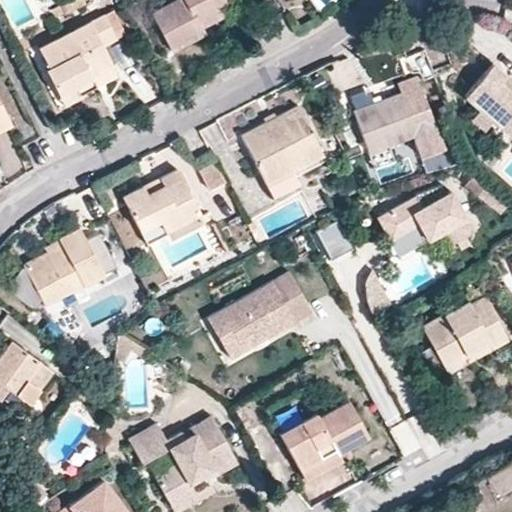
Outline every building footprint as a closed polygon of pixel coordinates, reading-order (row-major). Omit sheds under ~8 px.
[(55,16),(85,2),(84,0),(65,0),(61,3),(50,8),(55,16)] [(239,5),(236,0),(173,0),(152,11),(171,47),(205,30),(201,24),(199,20),(223,8),(225,12),(239,5)] [(484,21),(488,0),(474,0),(471,18),(484,21)] [(125,30),(113,7),(104,12),(116,35),(125,30)] [(201,24),(225,12),(223,8),(199,20),(201,24)] [(110,59),(102,43),(116,35),(104,12),(39,46),(49,65),(45,67),(58,91),(91,74),(88,70),(110,59)] [(117,73),(110,59),(88,70),(91,74),(95,83),(96,84),(117,73)] [(511,92),(495,77),(502,70),(489,59),(461,90),(476,104),(489,115),(511,135),(511,133),(511,92)] [(511,78),(502,70),(495,77),(511,92),(511,78)] [(82,94),(80,91),(95,83),(91,74),(58,91),(64,103),(82,94)] [(442,147),(415,76),(396,82),(400,92),(351,109),(365,149),(386,142),(411,133),(419,155),(442,147)] [(0,127),(11,122),(0,99),(0,127)] [(321,152),(296,103),(239,133),(264,181),(289,168),(321,152)] [(489,115),(476,104),(467,114),(479,125),(489,115)] [(392,159),(386,142),(365,149),(371,166),(392,159)] [(223,179),(208,152),(193,159),(207,187),(223,179)] [(197,209),(175,167),(158,176),(161,182),(144,190),(141,184),(121,194),(144,242),(164,232),(162,228),(197,209)] [(296,180),(289,168),(264,181),(270,194),(296,180)] [(508,200),(474,172),(465,184),(499,212),(508,200)] [(144,190),(161,182),(158,176),(141,184),(144,190)] [(474,230),(449,189),(421,205),(415,194),(376,216),(396,255),(431,236),(439,231),(447,245),(474,230)] [(168,239),(203,221),(197,209),(162,228),(164,232),(168,239)] [(254,225),(249,217),(244,220),(249,228),(254,225)] [(343,241),(332,221),(310,232),(321,253),(343,241)] [(100,271),(76,225),(55,236),(56,237),(59,242),(43,250),(20,262),(40,302),(100,271)] [(447,245),(439,231),(431,236),(438,250),(447,245)] [(43,250),(59,242),(56,237),(40,245),(43,250)] [(134,268),(128,256),(110,266),(117,278),(134,268)] [(38,297),(20,262),(7,286),(31,303),(38,297)] [(389,301),(373,267),(363,279),(365,297),(371,310),(389,301)] [(290,314),(307,304),(287,270),(206,316),(217,335),(230,328),(237,340),(257,329),(261,336),(292,318),(290,314)] [(506,338),(477,286),(464,294),(466,299),(421,325),(442,364),(487,339),(491,347),(506,338)] [(292,318),(309,309),(307,304),(290,314),(292,318)] [(237,340),(230,328),(217,335),(227,355),(261,336),(257,329),(237,340)] [(149,353),(115,332),(111,356),(121,362),(129,350),(145,360),(149,353)] [(0,349),(8,338),(1,333),(0,333),(0,349)] [(50,369),(8,338),(0,349),(0,381),(8,387),(27,401),(50,369)] [(446,372),(491,347),(487,339),(442,364),(446,372)] [(183,372),(189,363),(180,358),(174,367),(183,372)] [(0,398),(8,387),(0,381),(0,398)] [(335,451),(366,434),(347,399),(316,416),(313,411),(277,430),(303,477),(339,457),(335,451)] [(258,422),(249,405),(235,412),(244,430),(258,422)] [(114,451),(116,413),(105,412),(103,450),(114,451)] [(234,461),(208,414),(187,425),(191,431),(182,436),(179,430),(163,439),(154,422),(125,437),(138,461),(166,446),(174,461),(151,473),(165,500),(188,487),(185,482),(202,472),(212,467),(215,471),(234,461)] [(191,431),(187,425),(179,430),(182,436),(191,431)] [(215,471),(212,467),(202,472),(205,477),(215,471)] [(43,494),(27,476),(19,484),(35,502),(43,494)] [(125,511),(100,478),(55,511),(125,511)] [(171,511),(211,489),(207,482),(191,491),(188,487),(165,500),(171,511)]
